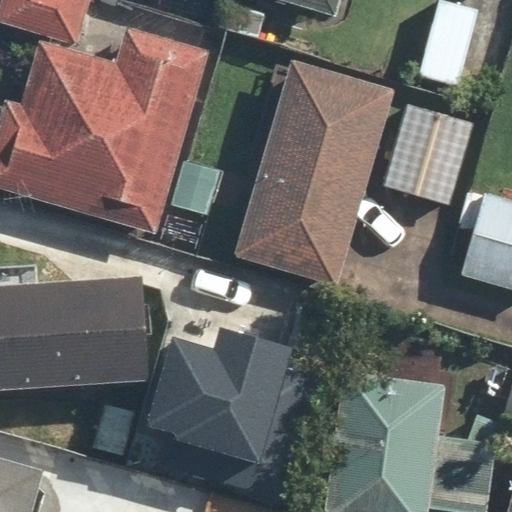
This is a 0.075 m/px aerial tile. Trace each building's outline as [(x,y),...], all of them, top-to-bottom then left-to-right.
[(89,0),(6,0),(0,24),(0,25),(51,39),(44,62),(8,52),(0,80),(0,181),(162,227),(168,207),(203,217),(218,164),(186,155),(217,40),(135,17),(124,54),(78,41),(89,0)] [(296,0),(347,14),(350,0),(296,0)] [(483,12),(439,0),(435,0),(414,76),(462,89),(483,12)] [(401,87),(298,58),(241,254),(343,284),(401,87)] [(453,203),(477,121),(412,103),(388,184),(453,203)] [(511,199),(483,191),(462,272),(511,284),(511,199)] [(0,385),(160,376),(154,271),(46,277),(45,262),(0,264),(0,385)] [(269,493),(313,334),(195,301),(150,460),(269,493)] [(445,433),(452,383),(350,369),(330,511),(434,511),(435,506),(483,511),(491,511),(501,441),(497,440),(503,423),(480,415),(472,437),(445,433)] [(144,408),(100,396),(85,453),(129,464),(144,408)] [(0,511),(43,511),(55,471),(0,455),(0,511)]
